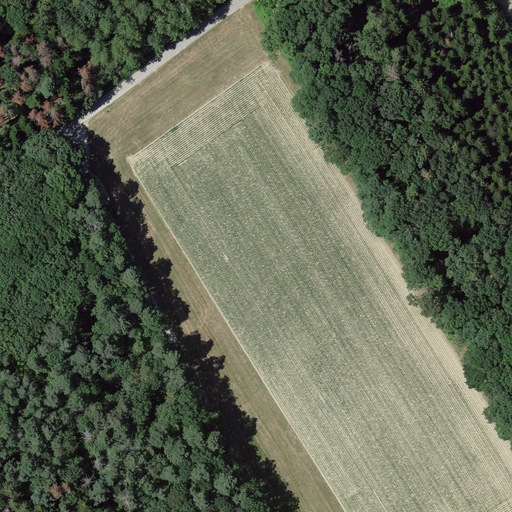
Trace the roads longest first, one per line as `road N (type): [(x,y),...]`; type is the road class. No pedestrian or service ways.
road 1 (track): [(70,125),(263,511)]
road 2 (track): [(0,169),(240,0)]
